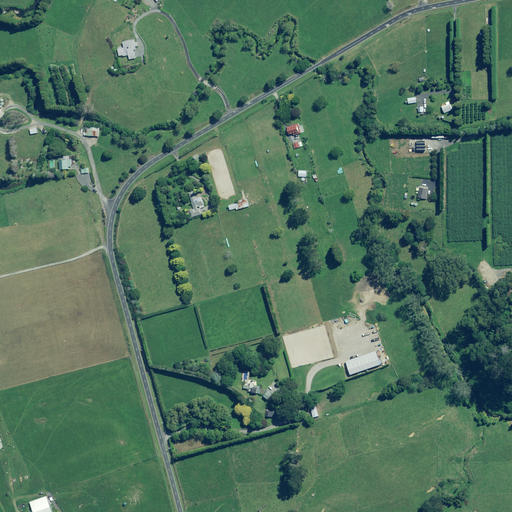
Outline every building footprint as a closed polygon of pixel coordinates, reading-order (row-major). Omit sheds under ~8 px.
[(125,46),(119,47),(120,56),(124,55),(125,57),(130,56),(130,60),(137,59),(135,50),(137,50),(136,47),(139,46),(138,43),(136,43),(135,40),(124,42),(125,46)] [(453,110),(451,104),(442,107),(445,113),(453,110)] [(302,133),(299,124),(288,127),(290,135),(293,134),(294,135),(302,133)] [(100,128),(87,127),(87,133),(84,133),(84,136),(99,136),(100,128)] [(64,157),(64,159),(62,159),(62,161),(60,161),(61,170),(69,169),(69,167),(72,167),(72,160),(70,160),(70,156),(64,157)] [(428,189),(420,188),(418,198),(426,199),(428,189)] [(196,199),(194,192),(189,193),(194,209),(190,210),(192,218),(203,214),(201,208),(205,207),(202,197),(196,199)] [(339,354),(334,337),(328,339),(333,355),(339,354)] [(381,365),(377,351),(347,362),(351,375),(381,365)] [(264,394),(262,393),(262,386),(257,386),(257,382),(251,381),(250,386),(244,385),(244,389),(247,389),(247,391),(253,392),(253,393),(260,394),(260,395),(263,395),(269,400),(273,394),(267,390),(264,394)] [(273,409),(267,408),(267,417),(273,417),(274,415),(278,415),(278,411),(273,410),(273,409)] [(343,412),(341,408),(321,413),(322,418),(343,412)] [(52,511),(47,496),(30,502),(33,511),(52,511)]
